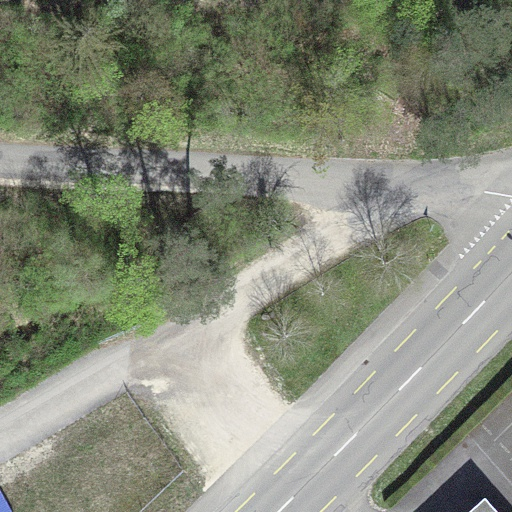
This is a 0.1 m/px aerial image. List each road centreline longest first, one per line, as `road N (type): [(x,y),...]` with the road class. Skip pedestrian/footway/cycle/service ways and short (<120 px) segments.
road 1 (unclassified): [(0,171),(333,191),(511,212)]
road 2 (primary): [(283,511),(511,274)]
